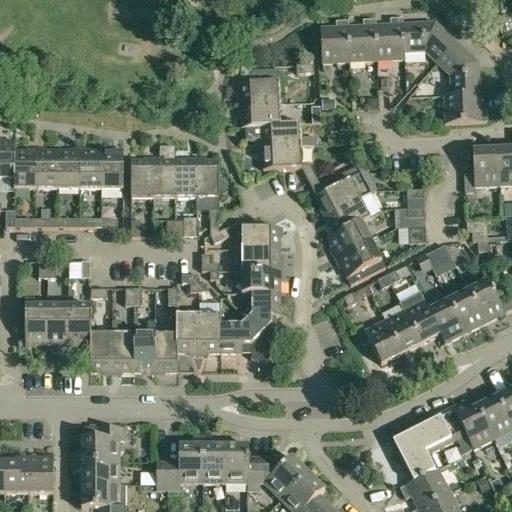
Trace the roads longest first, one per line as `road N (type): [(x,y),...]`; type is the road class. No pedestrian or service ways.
road 1 (residential): [(7,407),(8,252),(191,254)]
road 2 (residential): [(317,399),(300,332),(308,286),(303,224),(285,196),(260,208)]
road 3 (residential): [(316,429),(385,421),(439,398),(511,345)]
road 4 (residential): [(511,345),(358,396),(317,399)]
road 5 (residential): [(317,399),(170,410)]
road 6 (residential): [(170,410),(316,429)]
